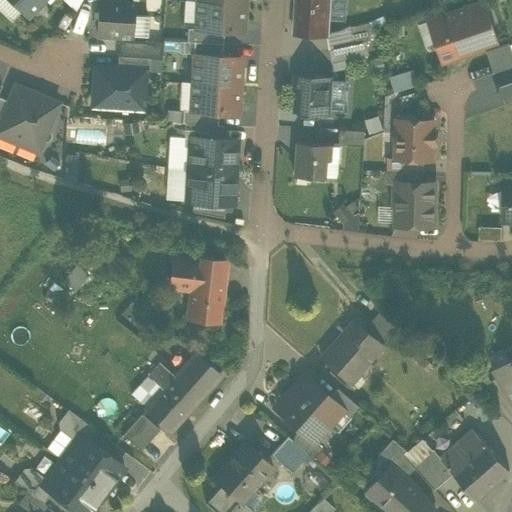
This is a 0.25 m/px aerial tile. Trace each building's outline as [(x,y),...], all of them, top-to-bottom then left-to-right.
[(10,0),(27,15),(41,0),(10,0)] [(295,0),(294,34),(327,36),(327,33),(329,0),(295,0)] [(244,21),(245,3),(196,1),(194,28),(194,30),(223,31),(234,32),(235,21),(244,21)] [(96,34),(131,36),(133,4),(98,2),(96,34)] [(430,20),(443,58),(496,40),(483,2),(430,20)] [(235,21),(234,32),(244,32),(244,21),(235,21)] [(327,36),(329,48),(354,43),(371,40),(371,30),(370,21),(327,33),(327,36)] [(186,41),(193,41),(222,43),(223,31),(194,30),(194,28),(187,28),(186,41)] [(222,55),(222,43),(193,41),(193,53),(222,55)] [(357,57),(354,43),(329,48),(331,63),(357,57)] [(487,51),(494,72),(511,66),(511,50),(509,43),(487,51)] [(193,53),(191,82),(240,85),(241,68),(232,67),(233,56),(222,55),(193,53)] [(144,70),(148,71),(149,57),(117,55),(117,67),(144,69),(144,70)] [(242,56),(233,56),(232,67),(241,68),(242,56)] [(92,106),(142,109),(144,70),(144,69),(117,67),(94,66),(92,106)] [(511,66),(494,72),(502,97),(511,93),(511,66)] [(394,89),(417,85),(414,69),(391,73),(394,89)] [(293,112),(326,114),(328,79),(295,77),(293,112)] [(239,103),(240,85),(191,82),(189,110),(189,111),(218,113),(229,114),(230,103),(239,103)] [(16,143),(38,152),(43,139),(46,140),(48,139),(50,135),(49,133),(46,131),(58,102),(14,84),(7,100),(0,117),(0,126),(20,135),(16,143)] [(230,103),(229,114),(239,114),(239,103),(230,103)] [(184,123),(217,125),(218,113),(189,111),(189,110),(182,110),(181,123),(184,123)] [(424,159),(433,159),(433,144),(436,144),(437,131),(434,131),(434,119),(416,119),(412,115),(406,114),(402,118),(398,118),(398,130),(397,132),(396,157),(393,157),(393,158),(424,159)] [(189,137),(221,139),(222,126),(217,125),(184,123),(183,137),(189,138),(189,137)] [(281,125),(280,139),(302,139),(302,125),(281,125)] [(0,126),(0,136),(16,143),(20,135),(0,126)] [(338,145),(364,146),(364,138),(365,130),(340,129),(338,145)] [(189,138),(187,169),(235,171),(237,139),(221,139),(189,137),(189,138)] [(293,177),(325,180),(327,149),(301,147),(300,159),(295,158),(293,177)] [(388,158),(387,170),(423,171),(424,159),(393,158),(388,158)] [(233,203),(235,171),(187,169),(185,200),(192,201),(224,203),(233,203)] [(423,183),(423,171),(387,170),(387,183),(394,183),(394,182),(423,183)] [(417,224),(434,224),(434,210),(432,210),(432,202),(435,202),(435,183),(423,183),(394,182),(394,183),(394,205),(397,205),(397,222),(397,223),(417,224)] [(192,211),(223,217),(224,203),(192,201),(192,211)] [(393,234),(417,237),(417,224),(397,223),(397,222),(393,222),(393,234)] [(173,255),(172,262),(199,265),(200,258),(173,255)] [(197,284),(223,287),(226,261),(200,258),(199,265),(197,284)] [(187,318),(218,322),(221,293),(222,293),(223,287),(197,284),(199,265),(172,262),(169,286),(191,289),(187,318)] [(76,264),(62,280),(75,291),(89,275),(76,264)] [(380,311),(373,318),(386,330),(393,323),(380,311)] [(392,335),(386,330),(373,318),(365,327),(383,344),(392,335)] [(321,357),(351,384),(352,382),(347,377),(366,357),(370,362),(385,346),(383,344),(365,327),(355,319),(321,357)] [(174,376),(163,389),(188,411),(219,376),(195,354),(174,376)] [(347,377),(352,382),(370,362),(366,357),(347,377)] [(467,368),(480,389),(492,381),(479,360),(467,368)] [(495,371),(511,399),(511,360),(510,362),(511,364),(511,367),(500,375),(497,370),(495,371)] [(511,364),(510,362),(497,370),(500,375),(511,367),(511,364)] [(149,375),(163,389),(174,376),(160,363),(149,375)] [(146,408),(163,389),(149,375),(131,394),(146,408)] [(303,378),(290,392),(327,425),(341,410),(342,409),(329,397),(307,378),(303,378)] [(341,410),(349,416),(358,406),(337,388),(329,397),(342,409),(341,410)] [(170,430),(188,411),(163,389),(146,408),(145,408),(170,430)] [(313,441),(327,425),(290,392),(277,406),(277,410),(299,430),(312,442),(313,441)] [(79,434),(89,441),(97,431),(68,409),(58,422),(59,429),(74,441),(79,434)] [(349,416),(341,410),(327,425),(336,433),(350,418),(349,416)] [(122,434),(140,450),(159,429),(141,413),(122,434)] [(299,430),(291,439),(307,453),(312,457),(321,447),(313,441),(312,442),(299,430)] [(474,432),(443,460),(442,461),(452,473),(454,474),(486,445),(474,432)] [(74,441),(60,460),(105,493),(124,467),(89,441),(79,434),(74,441)] [(290,472),(307,453),(291,439),(287,435),(270,454),(290,472)] [(392,465),(406,477),(407,476),(416,468),(415,466),(404,454),(407,450),(394,438),(379,455),(391,465),(392,465)] [(424,458),(434,450),(422,438),(404,454),(415,466),(423,458),(424,458)] [(221,485),(240,503),(241,502),(252,490),(272,467),(245,442),(212,478),(221,485)] [(454,474),(477,500),(509,471),(486,445),(454,474)] [(434,450),(424,458),(431,466),(440,457),(434,450)] [(440,457),(431,466),(439,474),(445,480),(452,473),(442,461),(443,460),(440,457)] [(416,468),(429,483),(439,474),(431,466),(424,458),(423,458),(415,466),(416,468)] [(76,511),(91,511),(105,493),(60,460),(46,479),(41,485),(51,493),(76,511)] [(435,511),(436,511),(416,488),(417,487),(407,476),(406,477),(392,465),(391,465),(376,482),(370,483),(365,488),(365,494),(371,500),(377,499),(391,511),(435,511)] [(14,482),(27,492),(43,503),(51,493),(41,485),(46,479),(31,468),(23,468),(14,482)] [(445,480),(439,474),(429,483),(435,490),(445,480)] [(240,503),(221,485),(204,503),(214,511),(252,511),(241,502),(240,503)] [(253,511),(264,500),(252,490),(241,502),(252,511),(253,511)] [(41,511),(46,506),(27,492),(18,504),(29,511),(41,511)] [(308,511),(331,511),(334,509),(322,497),(308,511)]
